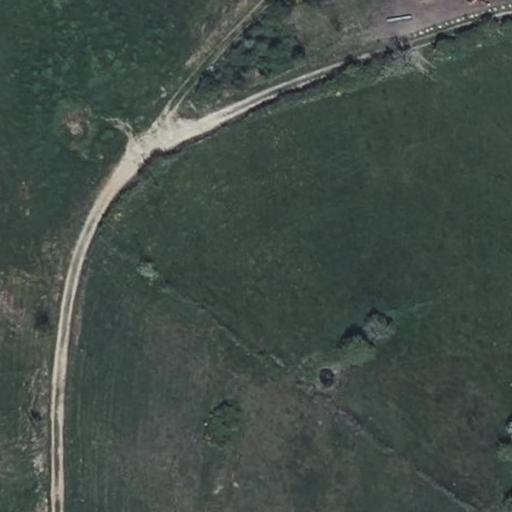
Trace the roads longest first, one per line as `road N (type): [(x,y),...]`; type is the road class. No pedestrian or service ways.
road 1 (track): [(511,16),(342,57),(44,56)]
road 2 (track): [(98,0),(44,56),(0,160)]
